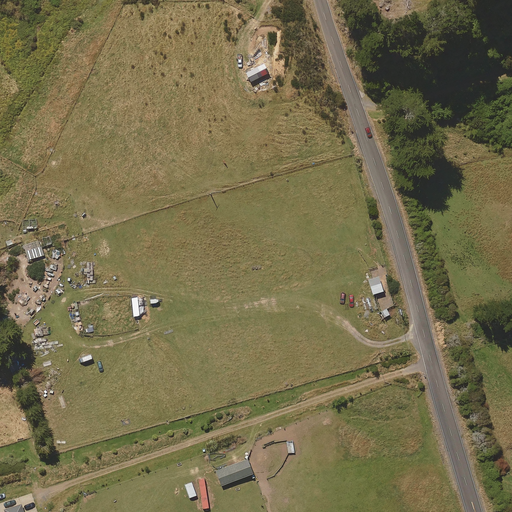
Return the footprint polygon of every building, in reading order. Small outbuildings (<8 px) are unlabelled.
[(44,255),(40,241),(24,245),(28,259),(44,255)] [(387,281),(385,275),(369,280),(374,294),(384,291),(381,283),(387,281)] [(253,474),(248,460),(217,471),(221,485),(253,474)] [(209,508),(204,478),(199,479),(204,509),(209,508)] [(197,495),(192,482),(186,484),(190,497),(197,495)]
